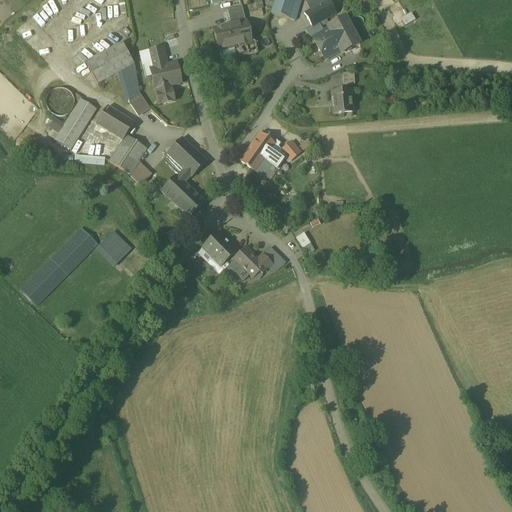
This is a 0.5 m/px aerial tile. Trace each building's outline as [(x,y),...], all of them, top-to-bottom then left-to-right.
[(294,0),(275,0),(270,18),(289,21),(294,0)] [(328,1),(327,0),(311,0),(306,3),(310,11),(328,1)] [(429,11),(437,7),(432,0),(424,0),(424,1),(429,11)] [(310,11),(304,15),(311,28),(312,29),(319,25),(336,15),(328,1),(310,11)] [(138,16),(146,14),(144,2),(136,3),(138,16)] [(242,9),(227,12),(231,27),(245,24),(242,9)] [(345,19),(327,29),(327,30),(323,33),(296,48),(308,70),(340,53),(340,54),(349,50),(350,51),(359,45),(345,19)] [(231,27),(213,31),(218,53),(221,52),(234,49),(236,57),(236,60),(247,57),(245,47),(251,45),(251,44),(246,24),(245,24),(231,27)] [(319,25),(312,29),(311,28),(291,39),(296,48),(323,33),(319,25)] [(255,44),(251,44),(251,45),(245,47),(247,57),(257,55),(255,44)] [(122,45),(86,64),(98,86),(134,67),(122,45)] [(162,49),(148,53),(151,66),(166,63),(162,49)] [(234,49),(221,52),(223,60),(236,57),(234,49)] [(176,65),(150,71),(154,91),(155,90),(159,106),(174,103),(171,92),(168,92),(167,88),(181,84),(176,65)] [(354,74),(342,75),(343,87),(355,86),(354,74)] [(63,91),(59,90),(56,91),(54,91),(52,92),(50,94),(49,95),(48,97),(47,99),(46,101),(46,103),(45,105),(46,107),(46,108),(46,109),(47,110),(48,112),(49,114),(51,115),(53,117),(54,117),(56,118),(60,118),(63,118),(66,117),(68,115),(70,114),(71,113),(72,111),(73,110),(73,108),(73,107),(74,105),(74,104),(73,102),(73,101),(73,99),(72,98),(71,96),(70,95),(68,93),(66,92),(65,91),(63,91)] [(350,92),(331,94),(333,117),(352,115),(350,92)] [(82,100),(76,95),(73,99),(74,101),(78,104),(81,101),(82,100)] [(139,95),(128,103),(138,118),(149,110),(139,95)] [(297,103),(290,98),(282,109),(289,114),(297,103)] [(74,111),(55,142),(70,152),(96,111),(81,101),(78,104),(74,111)] [(134,124),(108,108),(96,126),(122,142),(126,137),(134,124)] [(289,114),(282,109),(280,113),(287,117),(289,114)] [(260,136),(241,163),(254,173),(263,161),(268,164),(278,150),(260,136)] [(122,142),(109,163),(130,177),(147,151),(126,137),(122,142)] [(206,163),(182,140),(167,155),(166,156),(190,178),(191,179),(206,163)] [(106,166),(108,142),(82,141),(81,156),(75,156),(75,164),(106,166)] [(299,147),(303,152),(313,146),(309,141),(299,147)] [(300,155),(291,144),(281,152),(290,163),(300,155)] [(190,178),(166,156),(167,155),(162,151),(149,165),(150,167),(155,172),(156,172),(163,180),(155,188),(161,193),(176,177),(184,185),(190,178)] [(268,164),(263,161),(254,173),(263,179),(272,167),(268,164)] [(150,167),(141,177),(135,172),(129,178),(140,189),(156,172),(155,172),(150,167)] [(184,185),(176,177),(161,193),(189,220),(204,204),(184,185)] [(380,217),(369,218),(370,230),(381,229),(380,217)] [(81,229),(20,292),(36,308),(98,246),(81,229)] [(236,253),(217,234),(202,250),(221,269),(236,253)] [(312,245),(304,234),(297,239),(303,249),(312,245)] [(130,251),(113,235),(97,251),(114,268),(130,251)] [(252,256),(245,249),(233,261),(234,261),(250,277),(253,280),(259,274),(262,276),(267,271),(272,266),(263,257),(257,263),(251,257),(252,256)] [(250,277),(234,261),(228,268),(243,283),(250,277)] [(278,272),(272,266),(267,271),(271,275),(278,272)]
